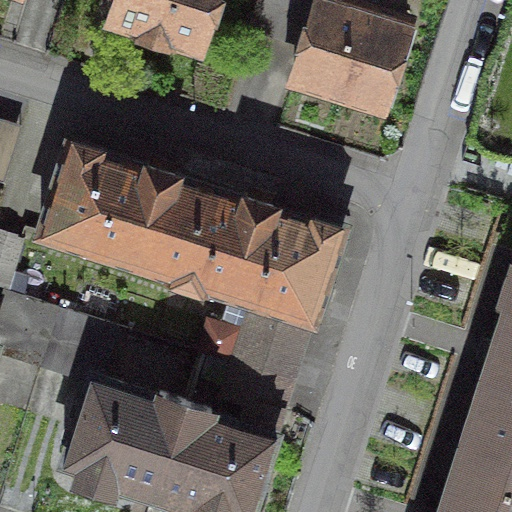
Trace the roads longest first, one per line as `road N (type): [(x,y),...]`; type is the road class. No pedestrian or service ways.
road 1 (residential): [(421,214),(0,83)]
road 2 (residential): [(421,214),(323,511)]
road 3 (residential): [(486,0),(421,214)]
